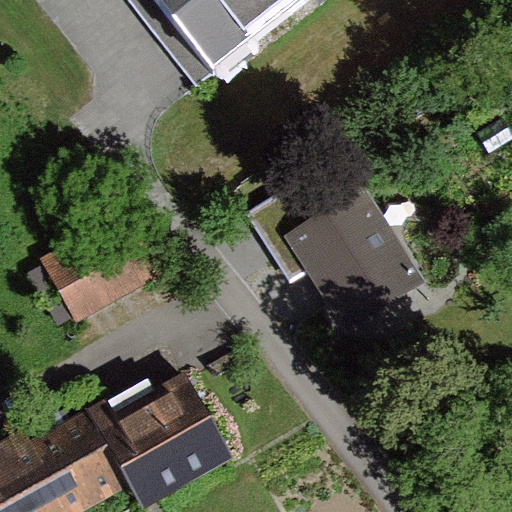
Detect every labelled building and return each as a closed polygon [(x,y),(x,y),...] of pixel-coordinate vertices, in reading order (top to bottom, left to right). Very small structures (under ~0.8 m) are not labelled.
[(152,0),(217,79),(315,0),(152,0)] [(416,287),(342,168),(264,216),(297,269),(308,262),(349,329),(416,287)] [(47,253),(78,322),(143,294),(112,224),(47,253)] [(175,375),(89,422),(124,486),(138,511),(146,511),(226,468),(175,375)] [(89,422),(0,470),(0,511),(76,511),(124,486),(89,422)]
